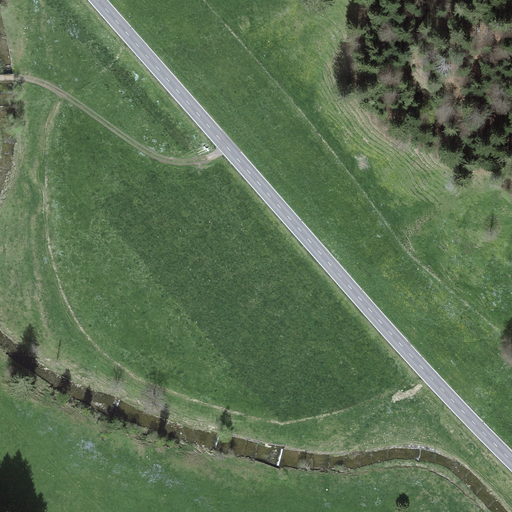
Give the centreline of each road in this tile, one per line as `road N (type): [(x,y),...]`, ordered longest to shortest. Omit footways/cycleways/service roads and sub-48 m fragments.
road 1 (secondary): [(511,460),(98,0)]
road 2 (track): [(226,146),(200,160),(170,161),(53,88),(0,78)]
